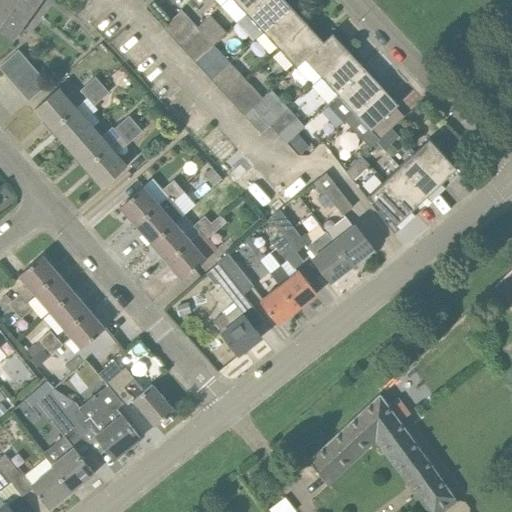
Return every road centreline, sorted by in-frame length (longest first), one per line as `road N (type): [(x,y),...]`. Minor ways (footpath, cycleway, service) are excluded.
road 1 (tertiary): [(227,408),(511,181)]
road 2 (residential): [(227,408),(46,203)]
road 3 (residential): [(511,164),(359,0)]
road 4 (tertiary): [(97,511),(227,408)]
